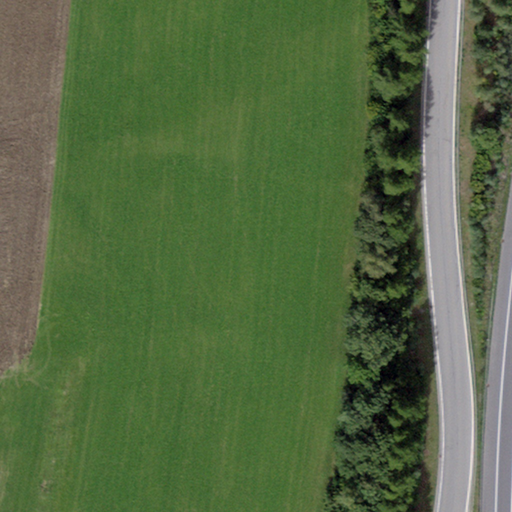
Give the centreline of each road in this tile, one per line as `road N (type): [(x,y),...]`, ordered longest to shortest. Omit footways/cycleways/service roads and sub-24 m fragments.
road 1 (tertiary): [(450,511),(457,434),(439,205),(444,0)]
road 2 (trunk): [(511,344),(503,511)]
